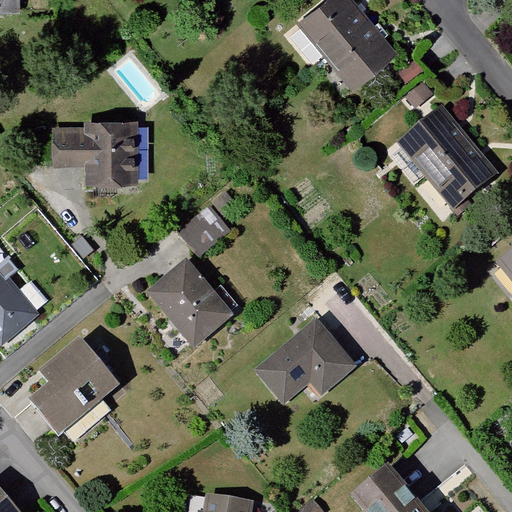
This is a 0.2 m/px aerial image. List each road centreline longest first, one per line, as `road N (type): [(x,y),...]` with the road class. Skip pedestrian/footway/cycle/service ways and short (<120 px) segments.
road 1 (residential): [(420,407),(509,511)]
road 2 (residential): [(439,0),(511,96)]
